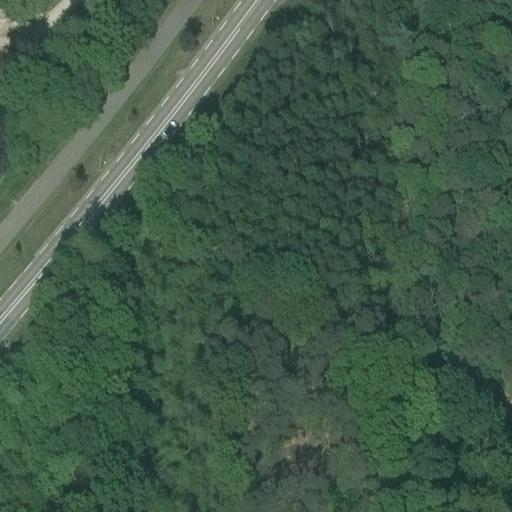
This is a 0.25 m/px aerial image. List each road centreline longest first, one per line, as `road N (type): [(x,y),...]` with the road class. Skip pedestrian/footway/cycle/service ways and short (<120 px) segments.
road 1 (primary): [(0,322),(167,127),(260,0)]
road 2 (unclassified): [(192,0),(0,242)]
